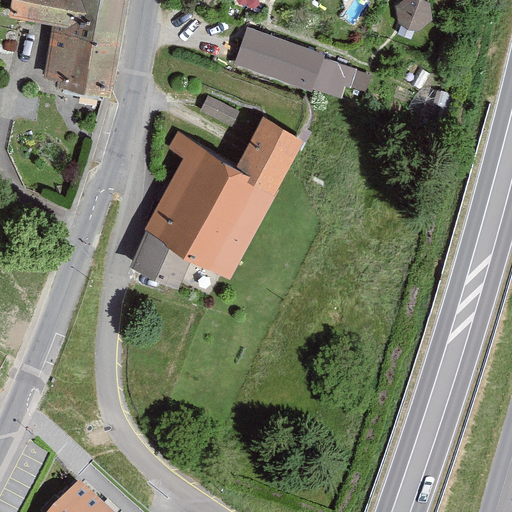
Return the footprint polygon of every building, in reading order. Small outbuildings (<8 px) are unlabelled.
[(52,74),(64,75),(63,82),(108,89),(120,1),(116,0),(18,0),(16,15),(59,20),(52,74)] [(421,0),(406,0),(397,9),(401,26),(419,31),(433,19),(428,2),(421,0)] [(248,31),(236,65),(314,90),(325,56),(248,31)] [(209,91),(202,107),(232,121),(240,105),(209,91)] [(240,169),(182,138),(177,147),(190,154),(150,228),(190,249),(228,270),(299,140),(266,122),(240,169)] [(190,249),(150,228),(136,263),(176,281),(190,249)] [(127,511),(78,471),(44,511),(127,511)]
